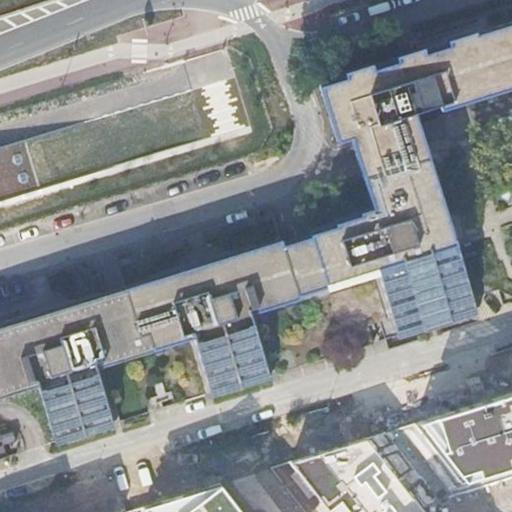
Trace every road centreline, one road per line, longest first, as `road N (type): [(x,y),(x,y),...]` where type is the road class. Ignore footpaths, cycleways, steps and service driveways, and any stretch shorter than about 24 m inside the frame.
road 1 (residential): [(511,324),(0,483)]
road 2 (residential): [(0,260),(310,168)]
road 3 (residential): [(511,107),(310,168)]
road 4 (residential): [(293,51),(342,44),(482,0)]
road 5 (primary): [(0,49),(127,0)]
